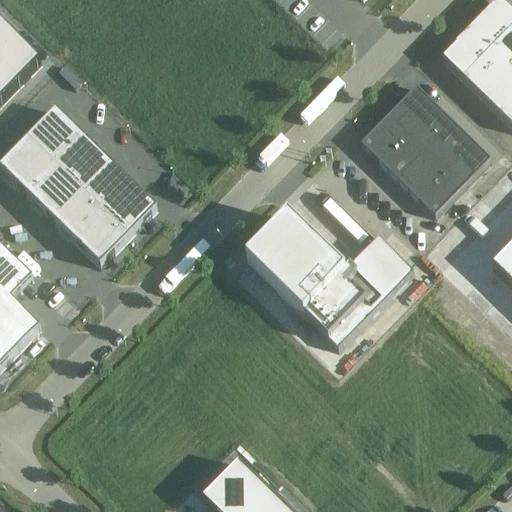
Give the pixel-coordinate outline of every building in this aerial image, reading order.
[(511,131),(511,18),(500,6),(443,64),(511,131)] [(0,110),(41,68),(0,27),(0,110)] [(491,165),(417,92),(361,149),(435,222),(491,165)] [(57,115),(28,145),(57,173),(86,144),(57,115)] [(489,160),(499,154),(489,139),(480,145),(489,160)] [(86,144),(57,173),(86,201),(114,172),(86,144)] [(28,145),(0,173),(0,174),(29,202),(57,173),(28,145)] [(114,172),(86,201),(129,243),(158,214),(114,172)] [(57,173),(29,202),(57,230),(86,201),(57,173)] [(86,201),(57,230),(101,273),(129,243),(86,201)] [(289,223),(247,266),(338,355),(414,278),(380,244),(346,279),(289,223)] [(0,251),(0,376),(41,334),(13,306),(34,284),(0,251)] [(511,253),(494,272),(511,288),(511,253)] [(441,311),(368,386),(466,482),(511,435),(511,421),(472,383),(492,362),(441,311)] [(241,468),(204,506),(210,511),(281,511),(284,510),(241,468)]
